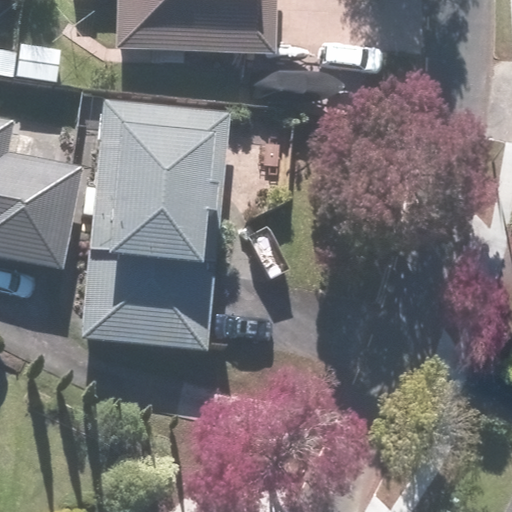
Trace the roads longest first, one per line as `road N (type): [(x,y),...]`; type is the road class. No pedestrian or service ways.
road 1 (residential): [(450,0),(452,117),(429,268),(322,511)]
road 2 (unknown): [(397,348),(511,402)]
